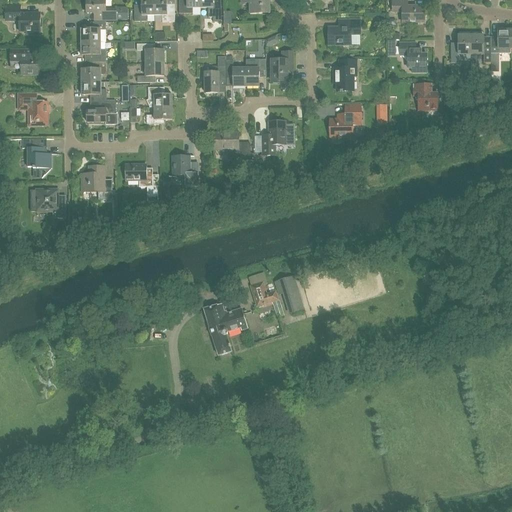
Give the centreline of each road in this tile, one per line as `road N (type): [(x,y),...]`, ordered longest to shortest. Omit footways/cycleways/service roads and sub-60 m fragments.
road 1 (residential): [(191,112),(250,111),(256,103),(309,97),(310,29),(287,15),(287,0)]
road 2 (residential): [(69,146),(59,0)]
road 3 (residential): [(69,146),(126,146),(136,136),(191,132),(191,112)]
